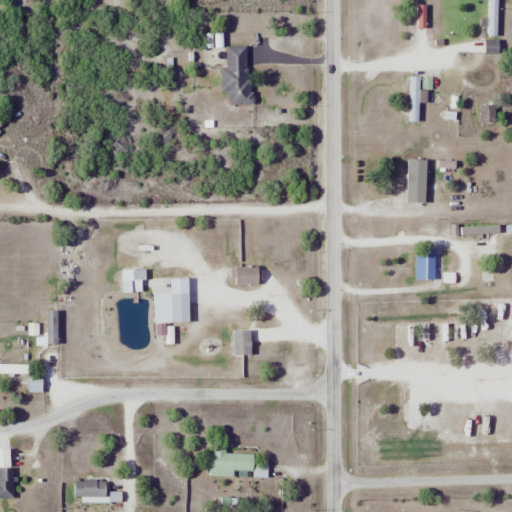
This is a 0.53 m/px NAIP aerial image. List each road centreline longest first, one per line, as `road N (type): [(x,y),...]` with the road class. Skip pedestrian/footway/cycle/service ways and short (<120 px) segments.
road 1 (tertiary): [(331,0),(333,511)]
road 2 (residential): [(332,393),(119,395),(0,429)]
road 3 (residential): [(333,484),(511,479)]
